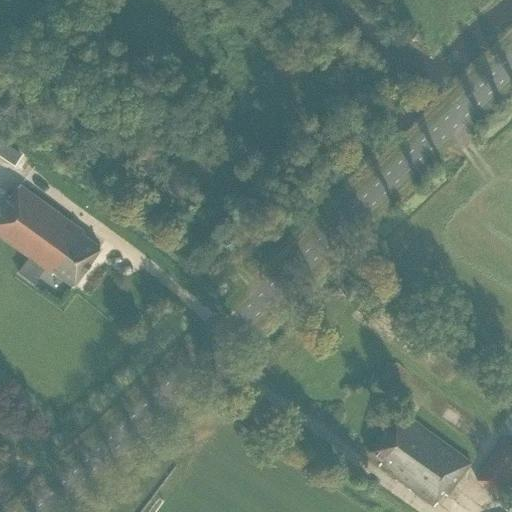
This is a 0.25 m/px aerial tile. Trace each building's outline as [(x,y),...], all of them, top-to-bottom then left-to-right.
[(19,102),(35,85),(28,79),(13,95),(19,102)] [(123,176),(144,149),(122,132),(101,158),(123,176)] [(186,214),(197,199),(180,185),(185,180),(168,166),(148,191),(165,204),(168,200),(186,214)] [(73,286),(101,247),(81,233),(83,230),(19,184),(10,197),(8,195),(0,206),(0,235),(52,274),(53,272),(73,286)] [(447,495),(471,462),(412,419),(409,423),(396,413),(368,452),(381,461),(378,465),(434,505),(443,492),(447,495)] [(510,503),(511,499),(511,442),(505,438),(476,478),(510,503)]
